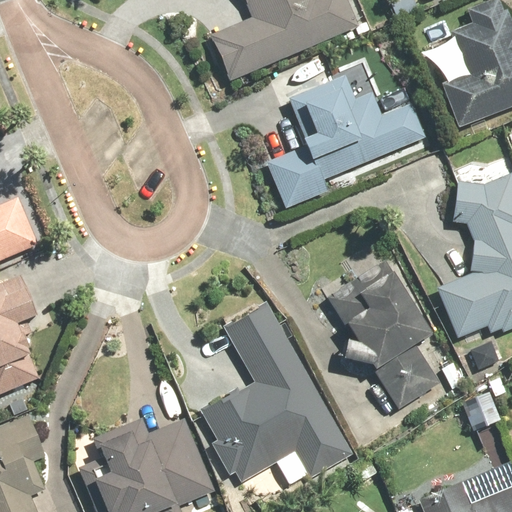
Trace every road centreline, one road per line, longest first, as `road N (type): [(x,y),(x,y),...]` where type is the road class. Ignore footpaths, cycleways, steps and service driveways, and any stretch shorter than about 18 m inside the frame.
road 1 (residential): [(29,14),(56,40),(115,68),(140,106),(173,188),(172,212),(138,230),(114,214)]
road 2 (residential): [(114,214),(29,14)]
